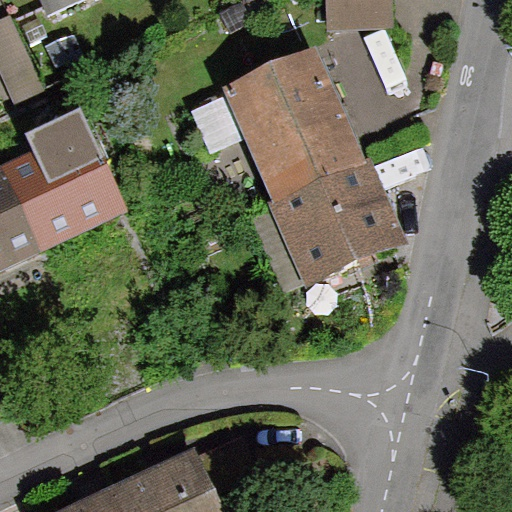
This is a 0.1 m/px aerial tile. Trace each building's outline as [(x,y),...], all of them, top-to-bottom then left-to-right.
[(81,0),(40,0),(47,15),(81,0)] [(390,0),(328,0),(330,29),(391,27),(390,0)] [(0,21),(0,67),(15,101),(43,89),(10,17),(0,21)] [(269,202),(307,289),(413,243),(374,155),(367,158),(319,47),(227,87),(276,199),(269,202)] [(0,164),(0,269),(130,208),(82,107),(26,134),(33,148),(0,164)] [(105,511),(215,511),(195,471),(105,511)]
